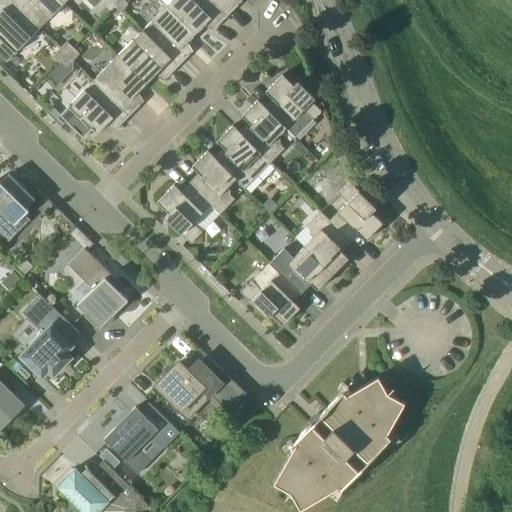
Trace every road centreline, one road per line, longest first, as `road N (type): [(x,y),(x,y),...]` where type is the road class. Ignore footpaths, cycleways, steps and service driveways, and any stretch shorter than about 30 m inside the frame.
road 1 (residential): [(434,229),(384,157),(320,0)]
road 2 (unclassified): [(370,294),(289,375),(260,377),(185,299)]
road 3 (residential): [(96,206),(268,28)]
road 4 (residential): [(16,467),(185,299)]
road 5 (residential): [(457,511),(478,409),(511,349)]
road 6 (unclassified): [(185,299),(159,259),(96,206)]
road 7 (unclassified): [(96,206),(68,189),(6,119)]
